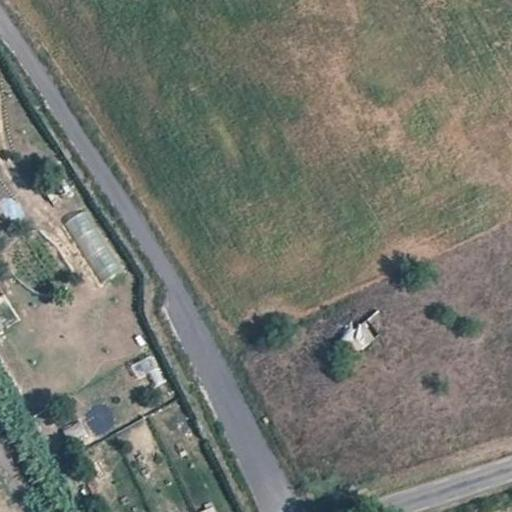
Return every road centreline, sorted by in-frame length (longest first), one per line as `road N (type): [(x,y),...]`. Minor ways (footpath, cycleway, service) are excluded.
road 1 (unclassified): [(287,511),(189,305),(0,22)]
road 2 (tertiary): [(511,468),(381,511)]
